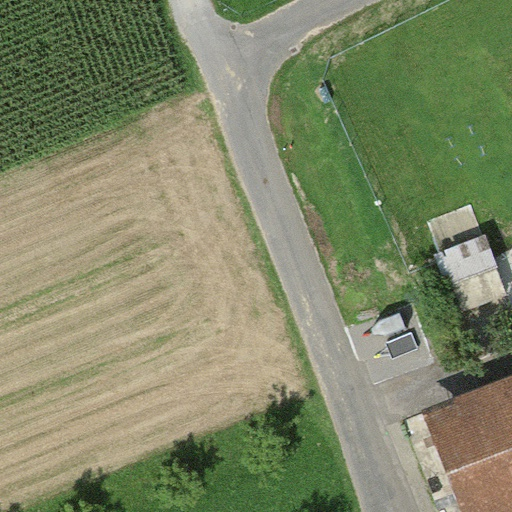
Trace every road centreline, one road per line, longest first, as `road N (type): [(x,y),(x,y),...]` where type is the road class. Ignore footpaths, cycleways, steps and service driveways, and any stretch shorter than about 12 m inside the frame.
road 1 (unclassified): [(386,511),(218,69)]
road 2 (residential): [(218,69),(351,0)]
